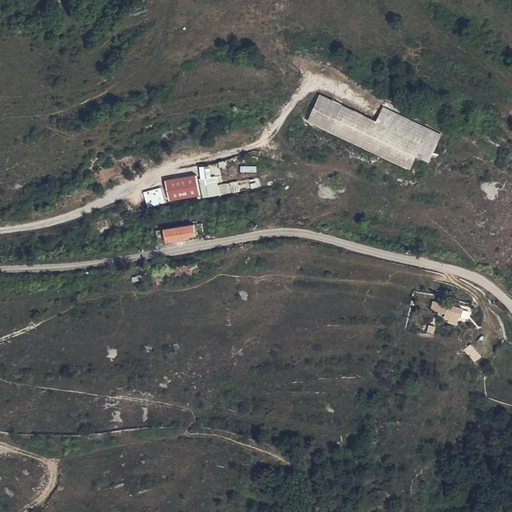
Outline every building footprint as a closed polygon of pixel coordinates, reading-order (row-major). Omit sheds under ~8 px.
[(320,96),(308,124),(410,169),(417,152),(433,159),(444,132),(383,106),(377,121),(320,96)] [(203,174),(172,178),(174,199),(205,195),(203,174)] [(147,207),(165,203),(161,187),(143,191),(147,207)] [(198,223),(167,226),(168,239),(192,236),(192,235),(199,234),(198,223)] [(191,272),(200,270),(199,261),(190,262),(191,272)] [(158,283),(166,282),(165,275),(191,272),(190,262),(157,268),(158,283)] [(150,284),(158,283),(157,268),(148,269),(150,284)] [(460,319),(462,320),(465,315),(446,305),(443,310),(447,312),(447,320),(457,325),(460,319)] [(470,346),(465,351),(476,363),(481,358),(470,346)]
